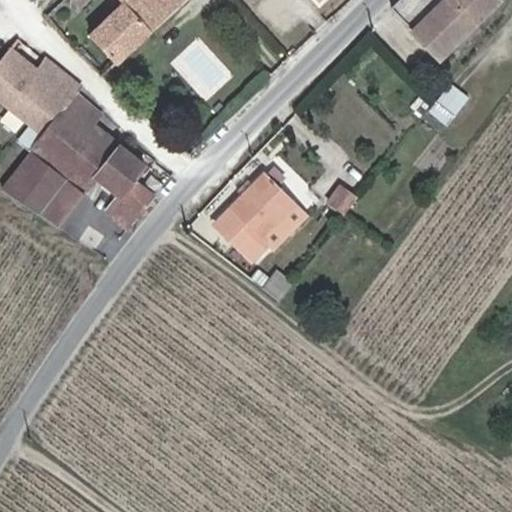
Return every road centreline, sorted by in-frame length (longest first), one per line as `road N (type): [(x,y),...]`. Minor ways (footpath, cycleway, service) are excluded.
road 1 (unclassified): [(0,450),(146,233),(374,0)]
road 2 (unknown): [(190,186),(18,0)]
